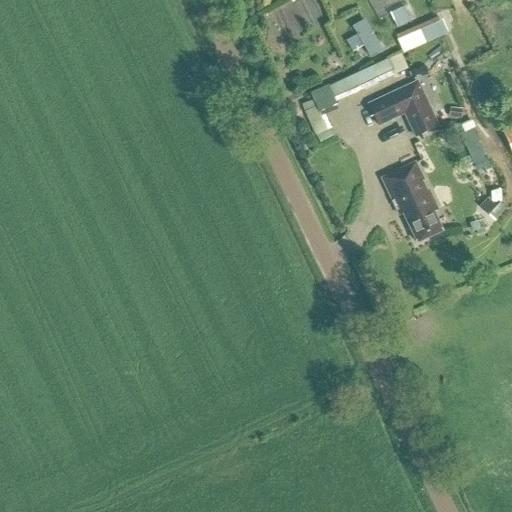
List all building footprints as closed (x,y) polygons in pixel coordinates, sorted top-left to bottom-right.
[(396,30),(408,24),(401,9),(388,16),(396,30)] [(449,35),(442,21),(398,41),(404,55),(449,35)] [(351,54),(363,47),(369,59),(381,52),(365,22),(353,29),(357,36),(345,43),(351,54)] [(400,56),(386,63),(392,76),(393,78),(407,71),(400,56)] [(386,62),(353,76),(353,75),(325,88),(332,103),(392,76),(386,63),(386,62)] [(438,129),(417,83),(416,82),(366,105),(376,128),(402,116),(413,140),(438,129)] [(334,107),(332,103),(325,88),(324,84),(306,93),(311,103),(299,109),(317,146),(333,139),(321,113),(334,107)] [(463,112),(450,110),(448,120),(461,121),(463,112)] [(511,125),(501,130),(511,154),(511,125)] [(381,182),(400,220),(402,218),(418,249),(444,236),(434,215),(439,213),(415,165),(381,182)] [(487,198),(478,206),(495,222),(506,210),(499,203),(496,206),(487,198)]
